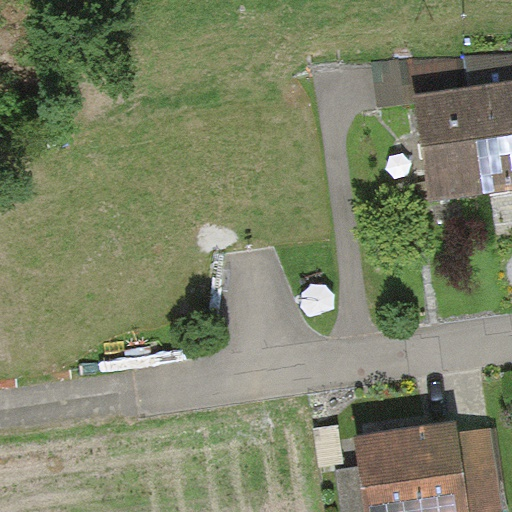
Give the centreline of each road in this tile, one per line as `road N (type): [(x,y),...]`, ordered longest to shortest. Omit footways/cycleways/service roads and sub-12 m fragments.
road 1 (residential): [(511,343),(145,397)]
road 2 (track): [(0,412),(145,397)]
